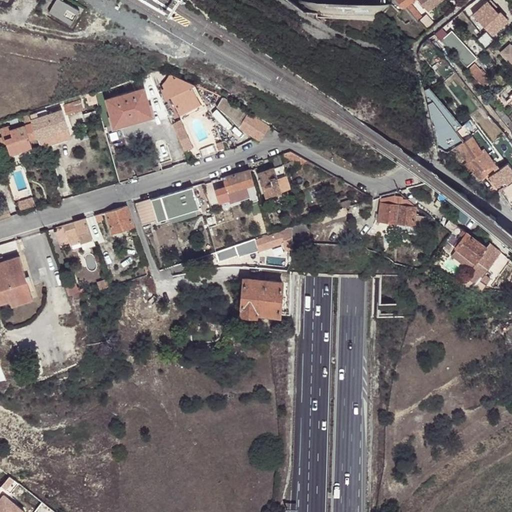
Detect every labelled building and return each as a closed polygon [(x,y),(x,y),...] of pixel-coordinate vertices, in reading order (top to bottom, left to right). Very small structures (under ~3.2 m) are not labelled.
[(77,7),(65,0),(52,0),(47,9),(69,22),(77,7)] [(418,0),(429,11),(441,0),(418,0)] [(487,0),(483,0),(472,11),(493,35),(509,20),(499,9),(497,11),(487,0)] [(410,4),(407,7),(420,22),(421,22),(423,19),(410,4)] [(421,22),(429,32),(436,26),(426,17),(423,19),(421,22)] [(456,45),(473,63),(479,57),(462,39),(463,38),(454,29),(447,36),(455,46),(456,45)] [(487,31),(478,40),(486,49),(495,40),(487,31)] [(511,44),(502,52),(511,64),(511,44)] [(170,73),(162,70),(150,74),(152,76),(155,85),(163,83),(170,73)] [(479,70),(473,76),(485,89),(492,83),(479,70)] [(195,84),(170,73),(163,83),(164,87),(163,88),(167,97),(173,95),(181,113),(202,103),(193,85),(195,84)] [(152,76),(142,80),(145,87),(151,99),(160,95),(155,85),(152,76)] [(141,77),(133,80),(137,90),(144,88),(145,87),(142,80),(141,77)] [(439,81),(427,91),(457,131),(471,120),(439,81)] [(144,88),(137,90),(105,98),(114,128),(153,117),(144,88)] [(427,91),(438,146),(448,152),(464,140),(460,134),(457,131),(427,91)] [(154,108),(164,104),(160,95),(151,99),(154,108)] [(218,106),(240,128),(249,113),(223,98),(218,106)] [(83,110),(82,107),(81,101),(64,106),(67,115),(83,110)] [(511,121),(501,108),(496,113),(511,132),(511,121)] [(96,110),(83,114),(85,121),(98,117),(96,110)] [(33,120),(38,137),(69,128),(63,111),(33,120)] [(256,137),(262,140),(270,125),(249,113),(240,128),(256,137)] [(30,141),(38,137),(33,120),(31,116),(31,115),(23,118),(25,126),(12,130),(10,127),(1,130),(3,137),(5,141),(7,141),(8,145),(11,154),(33,147),(30,141)] [(180,119),(172,123),(185,150),(193,147),(180,119)] [(457,131),(460,134),(468,128),(473,136),(483,152),(486,150),(493,145),(471,120),(457,131)] [(473,136),(465,142),(460,146),(470,161),(483,152),(473,136)] [(0,138),(3,147),(8,145),(7,141),(5,141),(3,137),(0,138)] [(222,140),(216,142),(219,149),(225,147),(222,140)] [(498,166),(486,150),(483,152),(491,163),(486,167),(491,171),(498,166)] [(292,151),(277,155),(279,163),(292,160),(295,162),(302,166),(308,160),(292,151)] [(491,163),(483,152),(470,161),(466,164),(478,173),(479,172),(486,167),(491,163)] [(280,166),(276,167),(258,172),(266,197),(291,189),(285,171),(292,169),(290,163),(280,166)] [(508,185),(511,181),(511,168),(509,163),(498,172),(508,185)] [(483,177),(491,171),(486,167),(479,172),(483,177)] [(251,169),(228,175),(229,178),(215,183),(221,203),(236,198),(233,190),(235,189),(238,199),(248,197),(244,187),(248,185),(255,208),(261,206),(251,169)] [(194,185),(136,202),(143,223),(168,215),(169,217),(200,208),(194,185)] [(407,197),(399,189),(395,191),(394,196),(399,196),(399,203),(416,205),(407,197)] [(33,195),(18,200),(22,212),(37,206),(33,195)] [(332,211),(344,207),(341,200),(330,204),(332,211)] [(414,222),(416,205),(399,203),(381,200),(378,219),(398,221),(414,222)] [(127,205),(107,211),(114,232),(134,225),(127,205)] [(102,212),(86,218),(88,224),(104,219),(102,212)] [(464,222),(452,213),(451,215),(463,223),(464,222)] [(86,218),(65,225),(69,239),(80,235),(82,242),(93,238),(88,224),(86,218)] [(475,261),(487,245),(449,219),(444,225),(451,231),(445,240),(475,261)] [(306,220),(293,224),(293,239),(310,234),(306,220)] [(413,230),(414,222),(398,221),(397,228),(413,230)] [(280,229),(284,241),(293,239),(293,224),(280,229)] [(65,225),(55,228),(61,248),(71,245),(65,225)] [(268,233),(215,251),(217,258),(247,248),(247,249),(258,245),(259,249),(283,241),(284,241),(280,229),(268,233)] [(80,235),(69,239),(71,245),(82,242),(80,235)] [(284,241),(283,241),(287,249),(290,248),(293,239),(284,241)] [(495,246),(489,241),(487,245),(475,261),(461,282),(470,285),(471,284),(482,287),(488,279),(479,272),(494,252),(491,250),(495,246)] [(0,302),(12,300),(33,293),(22,256),(6,261),(0,262),(0,302)] [(74,274),(64,278),(71,293),(77,292),(78,296),(82,294),(74,274)] [(244,281),(241,312),(257,313),(257,311),(279,312),(279,311),(282,280),(244,277),(244,281)] [(109,286),(106,278),(98,282),(101,289),(109,286)] [(33,293),(12,300),(13,304),(35,298),(33,293)] [(24,511),(6,496),(0,503),(0,511),(24,511)]
